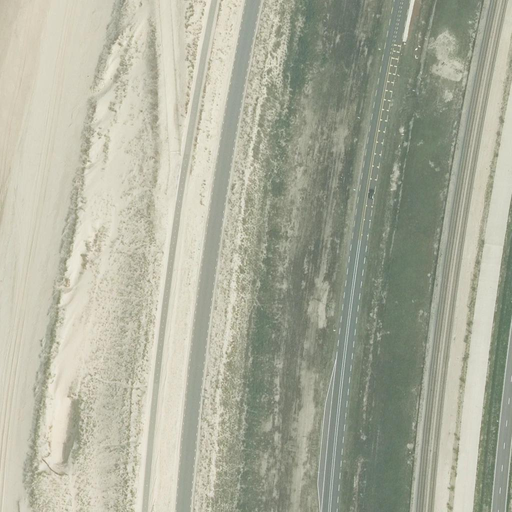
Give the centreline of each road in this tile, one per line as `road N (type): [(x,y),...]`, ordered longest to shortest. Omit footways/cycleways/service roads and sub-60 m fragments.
road 1 (unclassified): [(255,0),(219,188),(179,511)]
road 2 (secondary): [(401,0),(354,269),(328,511)]
road 3 (unclassified): [(496,511),(511,366)]
